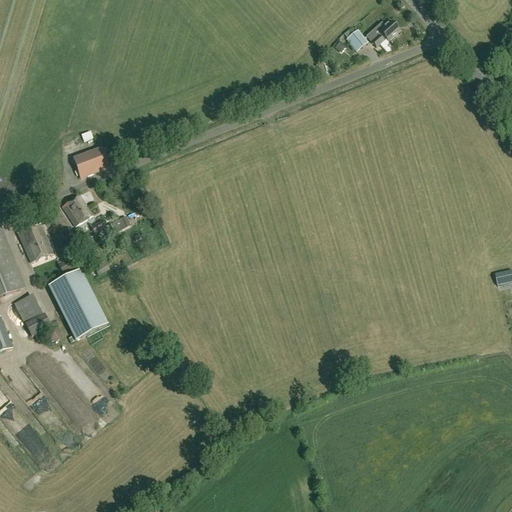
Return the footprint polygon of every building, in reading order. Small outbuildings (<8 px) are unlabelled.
[(399,33),(391,23),(385,28),(382,25),(366,38),(376,49),(385,41),(387,43),(399,33)] [(356,53),(367,44),(359,32),(347,42),(356,53)] [(340,44),(335,50),(340,55),(346,49),(340,44)] [(336,69),(334,62),(330,63),(324,64),(324,66),(318,68),(320,76),(326,74),(326,73),(333,71),(332,70),(336,69)] [(80,181),(109,171),(102,151),(73,161),(80,181)] [(83,195),(87,205),(96,201),(92,191),(83,195)] [(75,229),(93,218),(80,197),(62,208),(75,229)] [(113,236),(131,227),(126,218),(108,227),(111,231),(113,236)] [(99,233),(106,228),(101,222),(91,229),(95,235),(99,233)] [(30,266),(53,256),(40,226),(17,236),(30,266)] [(106,228),(99,233),(102,237),(111,231),(108,227),(106,228)] [(0,298),(25,289),(2,231),(0,231),(0,298)] [(143,233),(134,238),(136,243),(145,238),(143,233)] [(64,277),(79,269),(73,257),(57,265),(64,277)] [(94,269),(95,271),(99,278),(109,272),(104,263),(94,269)] [(81,273),(48,289),(54,301),(75,343),(86,337),(108,326),(90,291),(87,285),(81,273)] [(511,288),(509,273),(498,275),(502,290),(511,288)] [(43,317),(32,296),(14,306),(24,325),(31,339),(35,337),(39,344),(46,340),(43,333),(51,329),(44,316),(43,317)] [(0,354),(12,350),(0,318),(0,317),(0,354)] [(49,330),(46,337),(51,343),(58,342),(61,335),(56,329),(49,330)]
